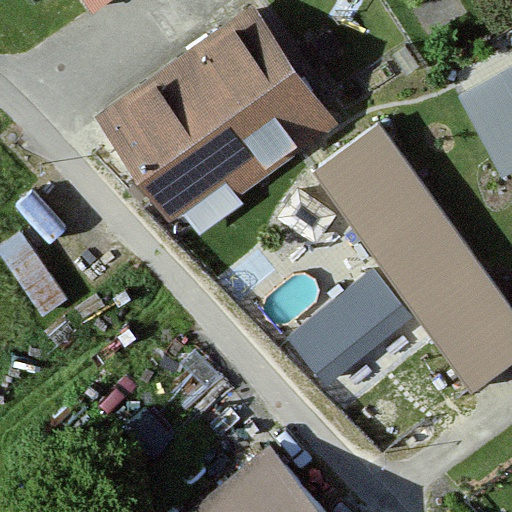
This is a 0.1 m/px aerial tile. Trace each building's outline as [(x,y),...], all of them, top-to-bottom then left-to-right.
[(81,0),(90,12),(106,0),(81,0)] [(251,2),(93,110),(165,215),(230,171),(240,185),(333,121),(251,2)] [(511,58),(453,91),(491,165),(511,154),(511,58)] [(511,308),(374,119),(310,165),(468,383),(511,350),(511,308)] [(365,271),(286,336),(327,385),(406,320),(365,271)] [(321,511),(267,442),(178,511),(321,511)]
